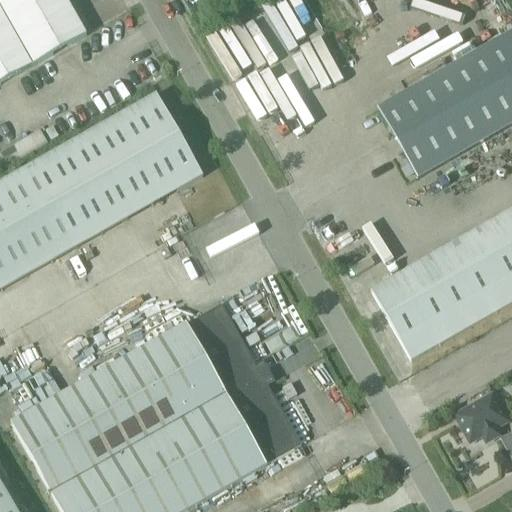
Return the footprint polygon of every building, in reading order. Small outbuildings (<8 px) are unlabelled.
[(0,0),(0,86),(34,67),(87,37),(66,0),(0,0)] [(511,34),(378,111),(398,147),(418,181),(511,126),(511,34)] [(0,292),(203,178),(157,97),(0,184),(0,292)] [(10,166),(50,142),(42,129),(2,152),(10,166)] [(511,170),(510,167),(464,191),(469,199),(511,175),(511,170)] [(511,215),(371,295),(412,369),(511,310),(511,215)] [(188,511),(267,468),(267,467),(302,448),(222,307),(187,327),(187,326),(11,426),(60,511),(188,511)] [(495,430),(507,423),(492,397),(456,418),(470,444),(483,437),(486,444),(499,437),(495,430)] [(511,436),(511,434),(500,441),(511,461),(511,436)] [(15,511),(0,485),(0,511),(15,511)]
